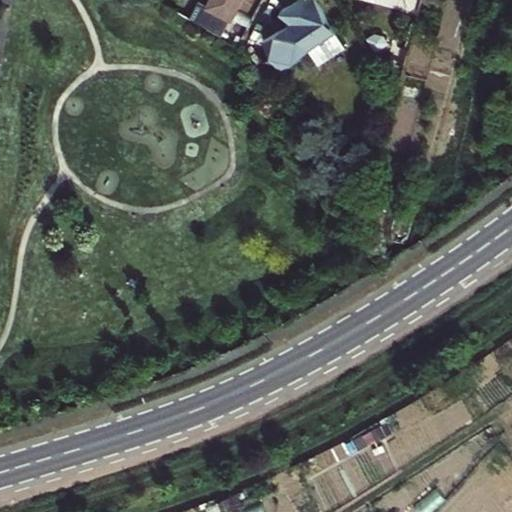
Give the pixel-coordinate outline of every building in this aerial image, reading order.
[(212,0),(209,6),(230,18),(239,0),(212,0)] [(283,66),(310,49),(318,61),(346,43),(328,16),(317,0),(294,0),(284,7),(292,21),(265,39),(283,66)] [(369,0),(378,2),(378,0),(402,0),(401,7),(413,10),(418,7),(419,0),(369,0)] [(511,0),(503,0),(506,1),(505,7),(511,8),(511,0)] [(376,34),(370,38),(378,52),(390,44),(385,36),(376,34)] [(404,62),(407,47),(397,45),(394,60),(404,62)] [(352,198),(346,202),(361,225),(368,201),(357,199),(356,205),(352,198)]
